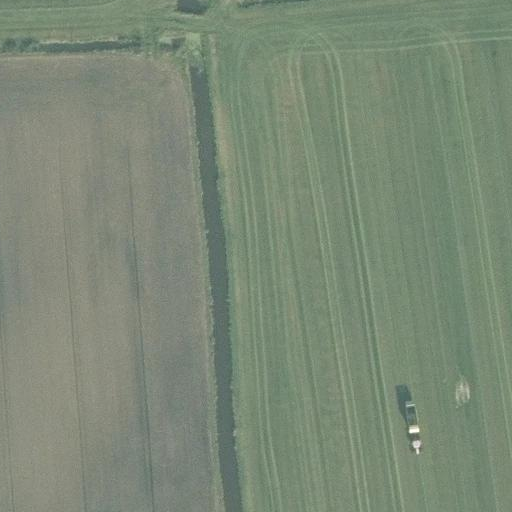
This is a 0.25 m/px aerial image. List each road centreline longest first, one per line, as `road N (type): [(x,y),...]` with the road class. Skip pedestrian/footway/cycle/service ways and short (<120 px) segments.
road 1 (track): [(479,511),(431,7)]
road 2 (track): [(499,0),(238,27),(134,17),(0,24)]
